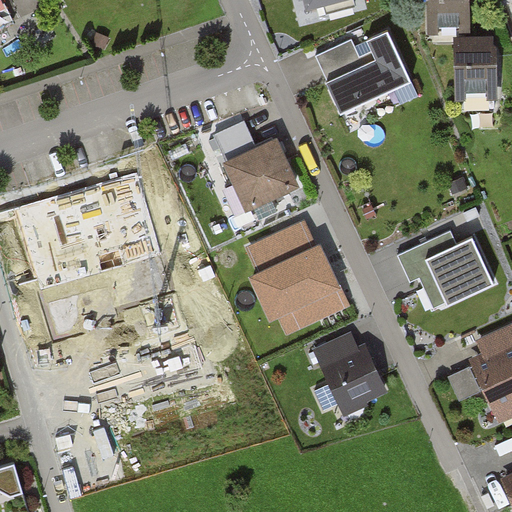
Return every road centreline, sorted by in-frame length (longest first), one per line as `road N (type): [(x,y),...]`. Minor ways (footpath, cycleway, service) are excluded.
road 1 (residential): [(256,59),(456,471)]
road 2 (residential): [(0,146),(256,59)]
road 3 (residential): [(0,286),(64,511)]
